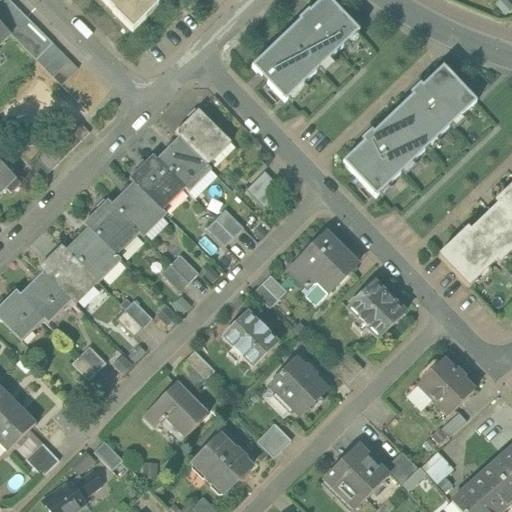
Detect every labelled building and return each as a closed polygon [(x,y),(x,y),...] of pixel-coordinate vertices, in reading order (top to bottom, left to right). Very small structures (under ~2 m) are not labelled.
[(0,0),(0,13),(11,2),(8,0),(0,0)] [(100,0),(113,13),(112,14),(133,35),(158,9),(148,0),(100,0)] [(289,35),(321,69),(358,33),(326,0),(325,0),(310,15),(309,13),(299,22),(301,24),(289,35)] [(11,2),(0,13),(0,25),(2,27),(19,10),(11,2)] [(19,10),(2,27),(11,36),(28,19),(19,10)] [(28,19),(11,36),(19,44),(36,27),(28,19)] [(0,47),(11,36),(2,27),(0,25),(0,47)] [(36,27),(19,44),(28,53),(45,36),(36,27)] [(321,69),(289,35),(253,69),(286,102),(321,69)] [(45,36),(28,53),(36,61),(53,44),(45,36)] [(53,44),(36,61),(45,70),(62,53),(53,44)] [(62,53),(45,70),(53,78),(70,61),(62,53)] [(70,61),(53,78),(62,87),(79,70),(70,61)] [(393,118),(426,151),(475,104),(443,70),(423,90),(420,87),(411,95),(414,98),(393,118)] [(198,111),(174,135),(179,139),(203,163),(227,140),(198,111)] [(426,151),(393,118),(374,136),(371,134),(363,142),(365,145),(345,164),(377,198),(426,151)] [(75,119),(28,166),(42,181),(90,134),(75,119)] [(179,139),(157,162),(180,185),(185,190),(208,167),(203,163),(179,139)] [(157,162),(152,157),(129,179),(134,184),(158,208),(180,185),(157,162)] [(0,164),(0,196),(16,181),(0,164)] [(283,191),(265,173),(246,191),(264,210),(283,191)] [(158,208),(134,184),(111,207),(135,231),(140,235),(162,213),(158,208)] [(511,186),(495,203),(511,220),(511,186)] [(111,207),(107,203),(84,225),(89,230),(113,254),(135,231),(111,207)] [(511,253),(511,220),(495,203),(498,206),(470,232),(467,229),(467,230),(500,265),(511,253)] [(243,230),(226,212),(216,221),(234,239),(243,230)] [(234,239),(216,221),(207,231),(225,249),(234,239)] [(63,244),(67,248),(87,230),(83,225),(63,244)] [(113,254),(89,230),(66,252),(95,281),(117,258),(113,254)] [(500,265),(467,230),(439,257),(469,289),(497,262),(499,265),(500,265)] [(356,267),(325,236),(291,271),(307,287),(302,293),(316,308),(356,267)] [(66,252),(61,247),(39,270),(43,275),(71,303),(76,307),(98,284),(66,252)] [(199,275),(181,257),(171,267),(189,285),(199,275)] [(189,285),(171,267),(163,275),(181,293),(189,285)] [(71,303),(43,275),(21,297),(44,321),(49,325),(71,303)] [(287,293),(270,277),(262,285),(278,302),(287,293)] [(373,284),(348,309),(379,340),(405,315),(373,284)] [(278,302),(262,285),(254,294),(270,310),(278,302)] [(21,297),(16,293),(0,308),(0,321),(22,344),(44,321),(21,297)] [(153,320),(135,303),(126,312),(143,330),(153,320)] [(143,330),(126,312),(117,320),(135,338),(143,330)] [(279,345),(248,313),(222,339),(253,370),(279,345)] [(107,365),(89,348),(81,357),(98,374),(107,365)] [(215,373),(195,352),(186,361),(206,381),(215,373)] [(363,370),(347,354),(330,371),(347,387),(363,370)] [(98,374),(81,357),(72,366),(89,383),(98,374)] [(206,381),(186,361),(176,371),(196,391),(206,381)] [(305,371),(296,361),(270,387),(302,418),(327,393),(313,379),(315,377),(306,369),(305,371)] [(456,371),(455,373),(443,361),(418,387),(449,418),(474,392),(463,381),(464,380),(456,371)] [(207,416),(176,385),(144,417),(155,429),(161,423),(162,424),(167,419),(186,438),(207,416)] [(0,389),(0,420),(15,405),(0,389)] [(36,426),(15,405),(0,420),(0,446),(7,454),(36,426)] [(459,415),(441,431),(449,439),(467,423),(459,415)] [(275,425),(257,443),(274,460),(292,442),(275,425)] [(235,452),(220,438),(193,465),(195,466),(198,463),(208,473),(206,475),(206,481),(211,485),(217,485),(224,493),(223,494),(225,496),(251,469),(245,462),(245,460),(237,452),(235,452)] [(123,462),(104,443),(94,454),(112,472),(123,462)] [(42,446),(26,461),(34,470),(51,454),(42,446)] [(511,447),(490,467),(511,491),(511,447)] [(357,448),(326,480),(357,511),(388,479),(357,448)] [(453,470),(438,453),(422,468),(438,485),(453,470)] [(51,454),(34,470),(43,479),(59,462),(51,454)] [(418,471),(402,454),(385,471),(401,488),(403,486),(418,471)] [(491,469),(451,504),(457,511),(505,511),(511,506),(511,491),(490,467),(491,469)] [(418,471),(403,486),(409,492),(426,475),(421,469),(418,471)] [(70,484),(43,503),(49,511),(75,511),(85,505),(81,500),(101,486),(93,475),(83,482),(79,478),(75,481),(78,486),(73,489),(70,484)]
